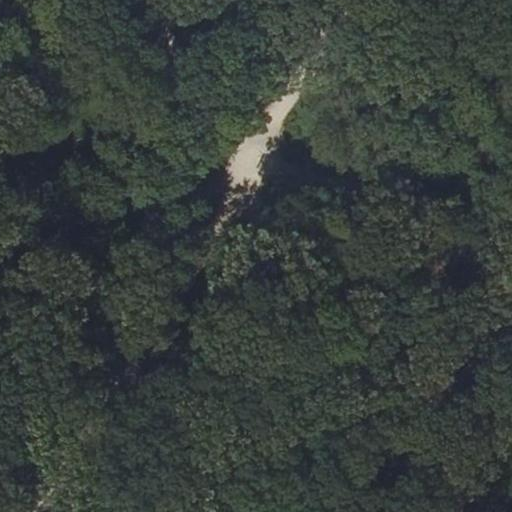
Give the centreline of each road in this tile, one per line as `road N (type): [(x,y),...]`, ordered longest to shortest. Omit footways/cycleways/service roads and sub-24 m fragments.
road 1 (track): [(32,511),(242,182)]
road 2 (track): [(242,182),(297,511)]
road 3 (track): [(511,219),(242,182)]
road 4 (track): [(0,255),(242,182)]
road 5 (track): [(242,182),(368,0)]
road 6 (track): [(148,0),(227,129),(242,182)]
